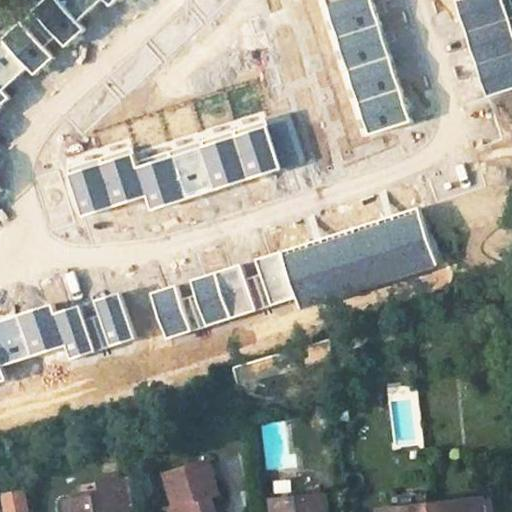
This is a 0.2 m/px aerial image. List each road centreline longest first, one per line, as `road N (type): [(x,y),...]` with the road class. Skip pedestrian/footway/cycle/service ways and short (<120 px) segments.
road 1 (residential): [(418,0),(454,111),(424,162),(153,250),(57,253),(35,237)]
road 2 (residential): [(35,237),(22,169),(30,135),(170,0)]
